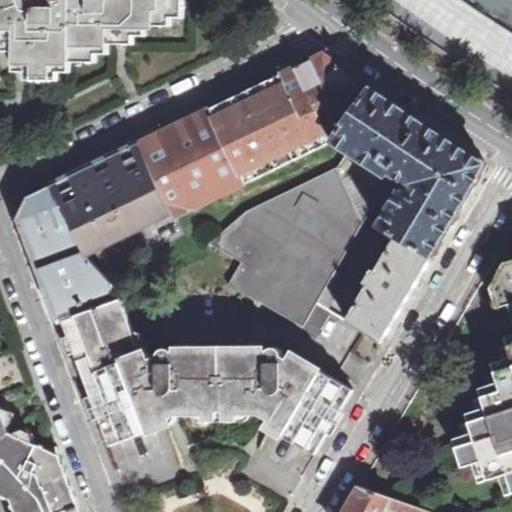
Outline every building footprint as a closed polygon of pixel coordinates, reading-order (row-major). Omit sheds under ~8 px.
[(0,0),(0,42),(3,52),(16,52),(16,0),(0,0)] [(16,0),(16,52),(16,62),(35,63),(35,73),(54,73),(54,63),(72,63),(71,0),(16,0)] [(71,0),(72,63),(92,63),(92,45),(129,45),(129,26),(166,26),(166,9),(185,9),(184,0),(71,0)] [(313,151),(334,140),(372,87),(339,65),(325,54),(295,69),(280,76),(313,151)] [(242,186),(313,151),(280,76),(208,111),(242,186)] [(372,87),(334,140),(349,150),(347,152),(395,183),(399,176),(412,183),(406,192),(403,190),(380,227),(399,238),(434,257),(449,229),(488,165),(488,163),(409,113),(382,94),(372,87)] [(191,211),(242,186),(208,111),(140,144),(169,206),(191,211)] [(81,245),(87,251),(171,211),(169,206),(140,144),(50,187),(58,206),(62,204),(67,215),(65,216),(81,245)] [(307,321),(323,330),(333,313),(330,310),(317,302),(365,220),(359,217),(352,202),(354,200),(337,166),(249,210),(213,241),(244,260),(230,285),(255,299),(250,308),(274,321),(279,312),(304,327),(307,321)] [(64,319),(122,297),(124,296),(96,264),(87,251),(81,245),(65,216),(67,215),(62,204),(58,206),(50,187),(30,197),(29,198),(30,198),(19,219),(27,237),(39,271),(39,272),(41,272),(49,294),(48,295),(48,296),(49,296),(59,321),(64,319)] [(191,211),(169,206),(171,211),(175,219),(191,211)] [(383,343),(434,257),(399,238),(378,274),(374,272),(377,268),(372,265),(369,271),(373,273),(367,283),(371,285),(349,322),(383,343)] [(511,261),(506,263),(493,288),(499,308),(511,304),(511,345),(511,347),(511,367),(498,372),(504,391),(485,397),(491,416),(472,422),(479,441),(460,447),(466,467),(485,461),(491,480),(510,474),(511,478),(511,261)] [(335,277),(345,283),(349,276),(339,270),(335,277)] [(222,411),(220,350),(176,351),(175,352),(173,350),(170,349),(166,349),(163,350),(161,353),(160,356),(160,359),(147,364),(122,297),(64,319),(112,446),(171,424),(168,416),(177,412),(222,411)] [(269,349),(220,350),(222,411),(270,412),(277,416),(271,427),(317,454),(355,390),(311,364),(308,370),(290,360),(291,359),(285,356),(284,352),(282,350),(280,348),(276,347),(273,348),(270,350),(269,349)] [(0,491),(13,499),(18,511),(22,511),(26,511),(81,511),(81,510),(80,507),(72,509),(68,497),(62,481),(69,478),(64,463),(57,447),(48,451),(9,429),(0,405),(0,491)] [(433,511),(362,487),(346,511),(433,511)]
